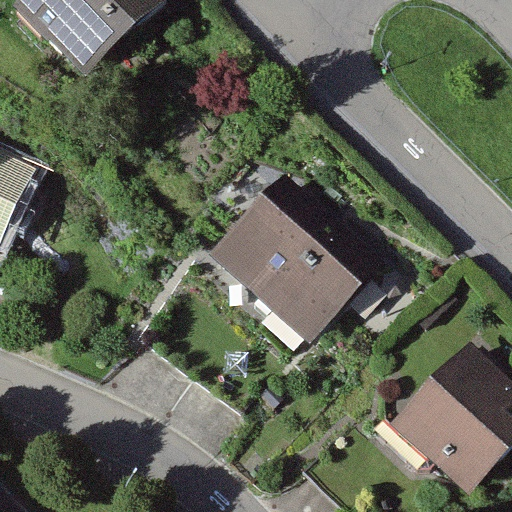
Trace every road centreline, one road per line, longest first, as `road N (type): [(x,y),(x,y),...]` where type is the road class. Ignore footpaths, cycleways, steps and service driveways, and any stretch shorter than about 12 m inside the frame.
road 1 (residential): [(511,254),(297,30)]
road 2 (residential): [(0,383),(97,426),(219,511)]
